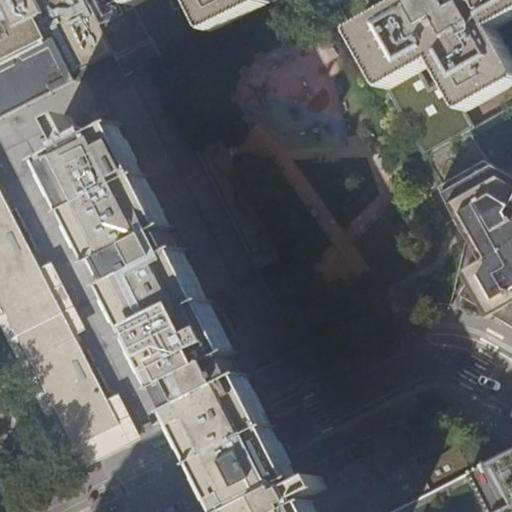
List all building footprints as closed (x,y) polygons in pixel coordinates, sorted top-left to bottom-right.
[(119,63),(154,45),(136,9),(131,0),(0,0),(0,67),(57,40),(74,76),(115,56),(119,63)] [(511,0),(131,0),(136,9),(154,45),(162,62),(217,33),(276,3),(281,0),(341,0),(338,2),(355,33),(388,91),(425,157),(470,131),(476,128),(467,112),(511,86),(511,0)] [(0,120),(78,83),(74,76),(57,40),(0,67),(0,120)] [(171,416),(172,418),(256,375),(255,374),(245,379),(237,362),(246,357),(245,355),(236,360),(227,343),(238,338),(226,314),(215,320),(211,311),(220,306),(220,305),(210,309),(185,259),(194,254),(193,253),(184,258),(173,236),(182,231),(182,230),(172,235),(147,185),(157,181),(156,179),(146,184),(121,134),(130,129),(130,127),(102,141),(99,135),(86,142),(75,122),(63,128),(73,148),(68,151),(71,157),(45,170),(46,172),(56,167),(81,217),(72,222),(72,223),(82,218),(107,268),(98,273),(98,274),(108,269),(119,291),(109,296),(110,297),(120,292),(145,342),(136,347),(136,349),(146,344),(171,393),(161,398),(162,400),(172,395),(180,412),(171,416)] [(511,176),(487,162),(470,131),(425,157),(484,262),(484,263),(463,296),(480,306),(511,324),(511,176)] [(124,431),(0,186),(0,295),(20,334),(50,394),(75,443),(80,453),(124,431)] [(219,511),(236,511),(307,476),(304,469),(280,424),(268,400),(256,375),(172,418),(185,443),(197,467),(219,511)] [(387,472),(404,507),(472,473),(473,472),(483,467),(477,455),(472,458),(469,450),(463,453),(459,446),(420,466),(416,458),(387,472)] [(511,511),(511,452),(483,467),(473,472),(492,511),(511,511)] [(492,511),(476,480),(472,473),(404,507),(394,511),(492,511)] [(313,511),(309,504),(319,499),(317,495),(307,500),(299,483),(308,478),(307,476),(236,511),(313,511)]
